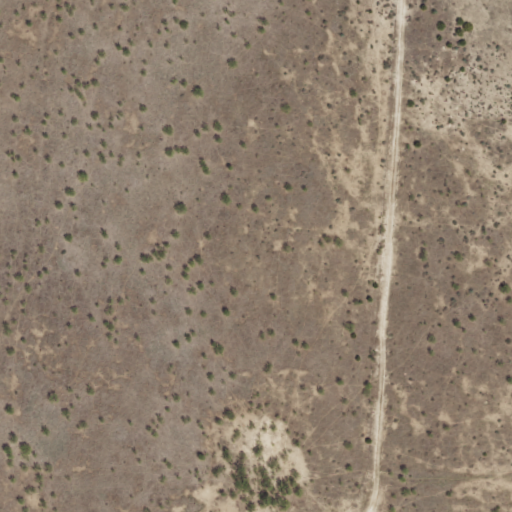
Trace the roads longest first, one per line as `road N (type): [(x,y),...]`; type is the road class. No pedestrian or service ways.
road 1 (track): [(362,511),(401,0)]
road 2 (track): [(511,486),(370,484),(12,511)]
